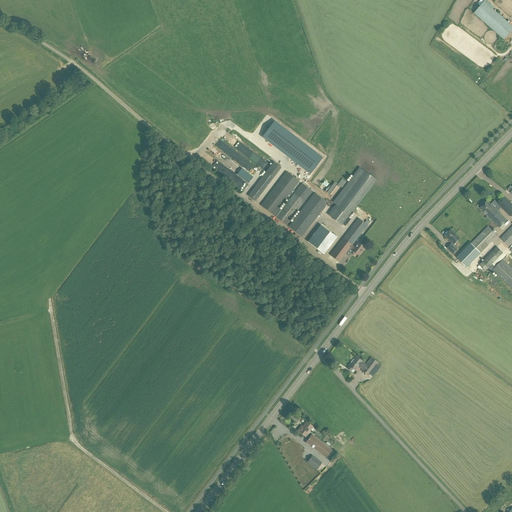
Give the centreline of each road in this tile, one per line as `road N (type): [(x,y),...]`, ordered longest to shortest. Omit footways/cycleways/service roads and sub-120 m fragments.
road 1 (primary): [(319,355),(403,245),(511,133)]
road 2 (unclassified): [(165,511),(72,436),(46,298)]
road 3 (unclassified): [(319,355),(465,511)]
road 4 (primary): [(200,511),(319,355)]
